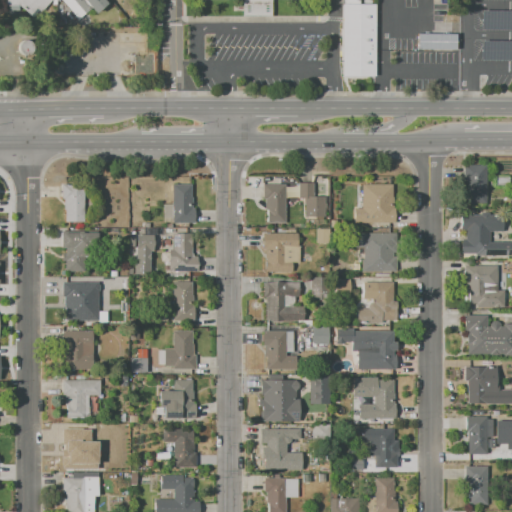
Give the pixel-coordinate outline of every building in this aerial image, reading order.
[(4,3),(6,0),(51,0),(36,18),(20,5),(9,6),(4,3)] [(94,0),(92,2),(96,6),(80,20),(61,0),(94,0)] [(241,0),(241,16),(270,16),(270,0),(241,0)] [(374,76),(341,76),(341,4),(343,4),(343,0),(358,0),(358,4),(373,4),(374,76)] [(511,10),(479,10),(479,29),(511,29),(511,10)] [(415,33),(415,49),(454,49),(454,34),(415,33)] [(511,40),(479,40),(479,59),(511,59),(511,40)] [(464,165),(487,165),(486,204),(467,203),(467,180),(464,180),(464,165)] [(494,177),(508,177),(508,185),(495,186),(494,177)] [(298,182),(313,182),(312,199),(297,199),(298,182)] [(172,183),(192,183),(192,209),(195,209),(195,223),(171,222),(171,217),(163,217),(163,204),(172,204),(172,183)] [(361,184),(392,183),(393,224),(353,224),(353,208),(361,208),(361,184)] [(61,184),(84,184),(83,222),(64,221),(64,199),(61,199),(61,184)] [(262,184),(285,185),(284,222),(265,222),(266,201),(262,201),(262,184)] [(460,215),(480,215),(480,212),(489,212),(489,215),(495,215),(495,218),(504,218),(504,232),(490,232),(490,242),(511,242),(511,257),(477,257),(477,253),(461,254),(460,240),(465,240),(465,231),(460,231),(460,215)] [(315,229),(329,229),(329,245),(315,245),(315,229)] [(61,231),(85,232),(84,272),(64,272),(65,248),(61,248),(61,231)] [(172,233),(190,233),(190,256),(197,256),(197,271),(167,271),(167,249),(172,249),(172,233)] [(350,233),(393,233),(393,256),(397,256),(396,272),(362,272),(363,249),(350,249),(350,233)] [(136,234),(154,234),(154,252),(151,252),(150,274),(135,274),(136,234)] [(262,234),(298,234),(298,263),(291,263),(291,272),(265,272),(265,248),(262,248),(262,234)] [(503,260),(511,260),(511,274),(503,274),(503,260)] [(464,266),(496,265),(496,286),(486,286),(486,291),(504,290),(504,308),(475,308),(475,304),(468,304),(468,293),(464,293),(464,266)] [(309,277),(328,277),(328,295),(309,295),(309,277)] [(334,280),(349,280),(349,295),(334,296),(334,280)] [(61,281),(84,282),(83,319),(64,318),(64,296),(60,296),(61,281)] [(261,281),(296,282),(296,296),(286,296),(286,307),(302,307),(302,321),(264,321),(264,298),(261,298),(261,281)] [(172,282),(191,282),(191,306),(194,306),(194,321),(173,321),(172,282)] [(362,283),(392,282),(392,301),(396,301),(396,318),(389,318),(389,324),(356,324),(356,309),(370,309),(370,304),(374,304),(374,299),(362,299),(362,283)] [(463,315),(485,315),(485,326),(488,326),(488,324),(491,321),(496,321),(499,324),(499,326),(502,326),(502,323),(511,323),(511,355),(466,355),(466,344),(465,344),(465,334),(466,334),(466,331),(463,331),(463,315)] [(311,326),(327,326),(327,354),(312,353),(313,344),(311,344),(311,326)] [(350,330),(393,330),(393,342),(397,342),(397,351),(393,351),(393,369),(357,369),(357,361),(350,361),(350,330)] [(61,331),(93,331),(92,371),(65,371),(65,347),(61,347),(61,331)] [(172,331),(191,331),(191,355),(195,355),(195,370),(173,370),(173,366),(163,366),(163,361),(163,351),(163,349),(172,349),(172,331)] [(262,331),(285,331),(285,351),(293,351),(293,371),(269,371),(269,345),(262,345),(262,331)] [(129,358),(147,358),(147,373),(129,373),(129,358)] [(463,366),(496,367),(495,389),(511,389),(511,405),(467,405),(467,381),(463,381),(463,366)] [(309,376),(329,376),(328,404),(308,404),(309,376)] [(260,380),(296,381),(295,400),(299,401),(298,423),(261,422),(262,397),(259,397),(260,380)] [(373,380),(394,380),(394,403),(396,403),(396,419),(358,419),(358,405),(373,405),(373,380)] [(60,381),(100,382),(99,396),(88,396),(88,411),(65,411),(65,395),(60,395),(60,381)] [(172,381),(191,381),(192,418),(163,418),(163,407),(159,407),(159,391),(172,391),(172,381)] [(128,415),(137,415),(137,423),(128,423),(128,415)] [(464,417),(485,417),(485,419),(497,419),(497,437),(487,437),(487,455),(467,455),(467,431),(464,431),(464,417)] [(62,429),(72,429),(72,423),(85,423),(84,440),(93,440),(93,455),(84,455),(84,468),(65,468),(65,445),(62,445),(62,429)] [(311,425),(327,425),(327,440),(311,439),(311,425)] [(262,427),(297,428),(297,440),(285,439),(284,468),(266,468),(267,443),(262,443),(262,427)] [(161,428),(192,429),(192,453),(196,454),(195,468),(173,468),(173,442),(161,442),(161,428)] [(357,429),(393,429),(393,454),(396,454),(396,467),(373,467),(373,457),(369,457),(369,446),(374,446),(374,442),(357,442),(357,429)] [(294,457),(286,457),(286,443),(294,444),(294,457)] [(345,459),(363,460),(362,470),(345,469),(345,459)] [(464,466),(489,467),(489,505),(467,505),(468,481),(463,481),(464,466)] [(159,474),(192,475),(191,503),(198,503),(197,511),(153,511),(153,499),(172,499),(172,490),(159,490),(159,474)] [(61,478),(84,477),(84,511),(66,511),(66,493),(61,493),(61,478)] [(263,478),(296,479),(296,497),(285,497),(285,511),(266,511),(266,493),(263,493),(263,478)] [(374,511),(374,478),(394,478),(394,502),(396,502),(396,511),(374,511)] [(330,511),(330,498),(357,498),(357,511),(330,511)]
